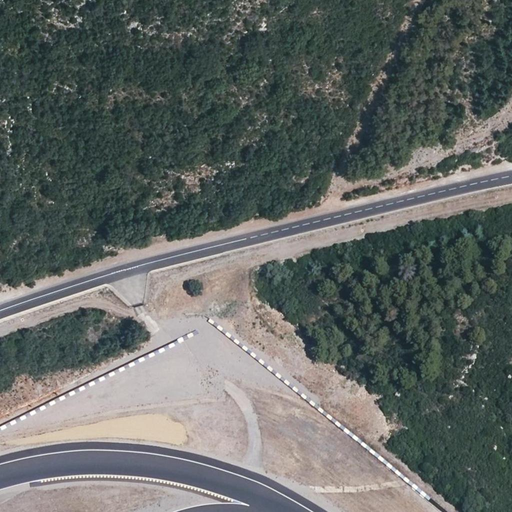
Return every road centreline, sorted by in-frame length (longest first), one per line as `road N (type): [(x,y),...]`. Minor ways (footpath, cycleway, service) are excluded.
road 1 (track): [(511,194),(155,277),(152,324),(196,324),(253,420),(246,491)]
road 2 (unclassified): [(511,177),(142,264),(0,312)]
road 3 (track): [(328,220),(414,0)]
road 4 (track): [(338,187),(511,114)]
road 5 (track): [(149,308),(96,301),(0,333)]
